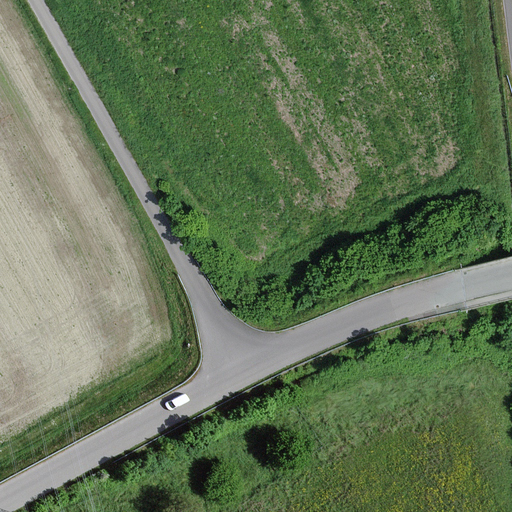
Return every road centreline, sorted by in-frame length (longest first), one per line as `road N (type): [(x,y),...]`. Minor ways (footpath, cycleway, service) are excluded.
road 1 (unclassified): [(247,371),(36,0)]
road 2 (unclassified): [(247,371),(409,300),(511,274)]
road 3 (unclassified): [(0,502),(247,371)]
